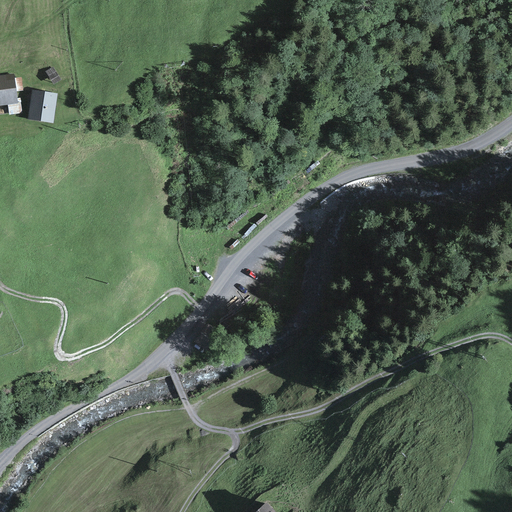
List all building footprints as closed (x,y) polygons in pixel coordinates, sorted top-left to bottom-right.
[(48,71),(53,81),(56,80),(59,79),(54,68),(48,71)] [(14,75),(0,76),(0,106),(8,106),(9,116),(22,114),(21,103),(18,103),(17,93),(23,92),(21,78),(15,79),(14,75)] [(57,94),(33,90),(28,121),(54,125),(57,94)] [(218,337),(206,328),(195,343),(207,352),(218,337)] [(274,511),(266,503),(256,511),(274,511)]
